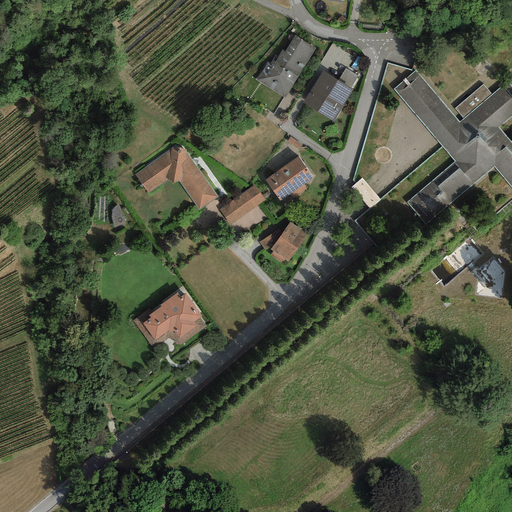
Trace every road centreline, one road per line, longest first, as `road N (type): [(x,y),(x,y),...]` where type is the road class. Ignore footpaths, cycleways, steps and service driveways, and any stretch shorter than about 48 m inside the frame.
road 1 (residential): [(39,511),(204,378),(313,263),(371,77),(369,44)]
road 2 (residential): [(369,44),(511,8)]
